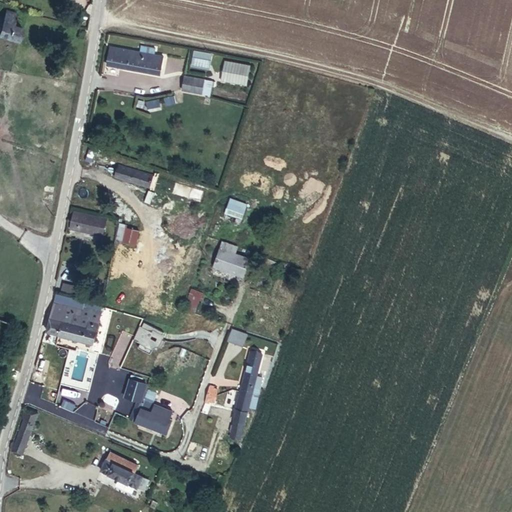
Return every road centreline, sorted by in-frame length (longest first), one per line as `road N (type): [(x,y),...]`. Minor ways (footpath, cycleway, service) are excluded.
road 1 (unclassified): [(17,394),(37,335),(100,0)]
road 2 (residential): [(17,394),(183,459),(231,327)]
